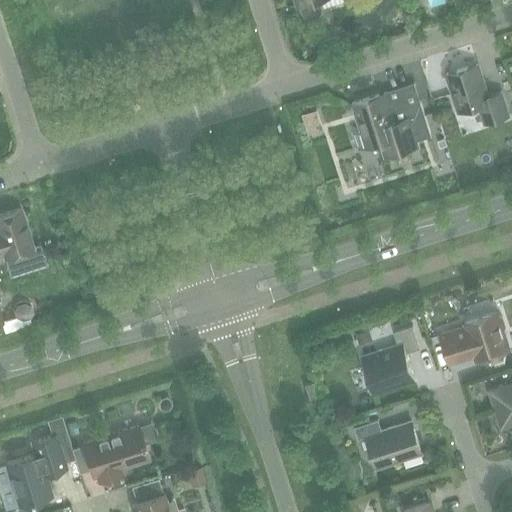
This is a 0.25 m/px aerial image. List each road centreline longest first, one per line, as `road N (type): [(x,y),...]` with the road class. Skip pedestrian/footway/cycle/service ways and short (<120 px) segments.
road 1 (residential): [(280,84),(511,12)]
road 2 (tertiary): [(353,256),(511,206)]
road 3 (residential): [(165,124),(40,161)]
road 4 (residential): [(40,161),(0,38)]
road 5 (tertiary): [(353,256),(228,280)]
road 6 (tertiary): [(237,307),(353,256)]
road 7 (residential): [(290,511),(252,395)]
road 8 (residential): [(165,124),(280,84)]
